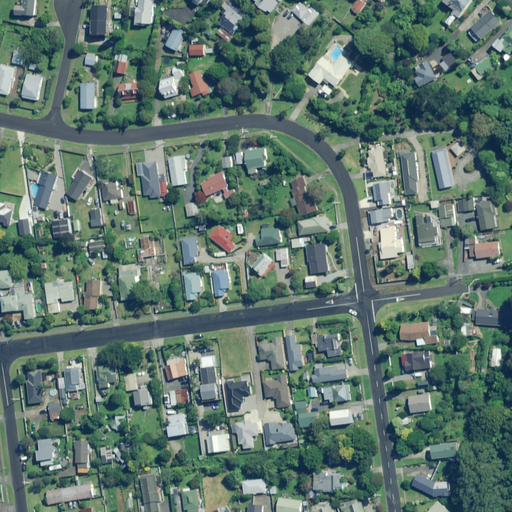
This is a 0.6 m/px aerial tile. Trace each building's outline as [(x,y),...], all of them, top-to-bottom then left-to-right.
[(36,0),(24,0),(24,6),(16,6),(16,15),(36,16),(36,0)] [(153,0),(139,0),(139,8),(137,8),(136,25),(145,26),(146,24),(152,24),(153,0)] [(218,24),(221,25),(216,33),(228,42),(245,17),(249,11),(245,9),(247,5),(240,0),(233,0),(230,4),(225,1),(221,6),(224,8),(222,12),(225,14),(218,24)] [(281,0),(252,0),(252,1),(272,14),(281,0)] [(367,4),(362,0),(358,0),(351,9),(358,15),(367,4)] [(444,0),(444,2),(455,10),(453,14),(459,19),(473,0),(444,0)] [(307,8),(300,3),(292,12),(305,23),(316,10),(309,5),(307,8)] [(110,35),(110,6),(93,6),(93,35),(110,35)] [(501,22),(492,11),(468,32),(478,43),(501,22)] [(186,32),(174,27),(166,46),(178,51),(186,32)] [(511,28),(505,37),(503,35),(494,46),(502,53),(505,50),(510,54),(511,52),(511,28)] [(111,50),(111,47),(114,48),(116,42),(113,41),(109,40),(106,48),(111,50)] [(27,48),(16,46),(13,63),(24,66),(27,48)] [(462,58),(453,49),(439,64),(447,72),(462,58)] [(96,66),(98,55),(87,54),(85,64),(96,66)] [(127,56),(116,54),(115,60),(116,61),(115,73),(124,74),(127,56)] [(321,84),(323,82),(328,85),(330,82),(336,87),(354,64),(343,55),(335,65),(324,57),(309,75),(321,84)] [(497,64),(490,55),(471,71),(479,81),(484,76),(483,75),(497,64)] [(437,78),(427,61),(419,65),(422,69),(416,72),(418,77),(415,79),(420,87),(437,78)] [(183,62),(177,63),(178,67),(173,68),(176,77),(161,81),(166,99),(179,95),(177,88),(185,86),(182,77),(184,77),(181,66),(184,65),(183,62)] [(15,68),(1,65),(0,72),(0,93),(9,95),(15,68)] [(205,81),(201,71),(190,75),(194,88),(190,89),(193,97),(203,93),(204,96),(211,93),(206,81),(205,81)] [(43,78),(40,77),(28,74),(23,97),(38,101),(42,82),(43,78)] [(142,98),(141,83),(121,84),(122,100),(142,98)] [(96,84),(82,84),(82,109),(96,109),(96,84)] [(332,91),(325,85),(321,90),(329,95),(332,91)] [(466,150),(459,142),(451,148),(458,156),(466,150)] [(375,147),(372,147),(372,151),(369,151),(370,158),(369,158),(371,173),(374,172),(375,178),(387,176),(383,146),(375,147)] [(267,154),(266,149),(247,152),(250,174),(257,173),(257,168),(267,167),(265,154),(267,154)] [(454,186),(446,150),(432,153),(440,189),(454,186)] [(419,181),(415,153),(401,154),(406,195),(418,194),(416,182),(419,181)] [(186,169),(184,156),(169,159),(173,186),(187,184),(184,169),(186,169)] [(234,167),(232,157),(223,158),(224,169),(234,167)] [(159,176),(157,162),(143,164),(145,175),(142,176),(145,196),(151,195),(152,198),(169,196),(166,175),(159,176)] [(72,177),(76,181),(67,193),(78,201),(94,179),(83,171),(79,168),(72,177)] [(58,176),(42,170),(38,183),(41,185),(35,205),(47,209),(58,176)] [(230,189),(224,172),(210,178),(211,181),(202,184),(207,196),(223,190),(226,199),(236,195),(233,187),(230,189)] [(311,199),(309,195),(304,178),(291,182),(294,189),(292,190),(294,198),(290,200),(292,207),(297,205),(301,217),(319,211),(314,198),(311,199)] [(118,187),(117,180),(103,182),(105,201),(124,199),(122,186),(118,187)] [(15,184),(4,181),(0,198),(0,199),(13,202),(12,205),(17,206),(17,209),(22,210),(24,200),(18,199),(21,189),(14,188),(15,184)] [(394,185),(394,182),(373,184),(375,201),(380,201),(380,205),(390,204),(389,192),(391,192),(390,185),(394,185)] [(474,198),(464,199),(465,211),(475,211),(474,198)] [(497,216),(494,201),(477,204),(482,231),(496,228),(494,217),(497,216)] [(201,215),(199,202),(185,205),(188,217),(201,215)] [(456,226),(453,205),(439,206),(442,228),(456,226)] [(103,226),(101,209),(91,210),(92,227),(103,226)] [(384,218),(389,218),(388,212),(383,213),(383,210),(371,212),(373,224),(385,222),(384,218)] [(433,224),(432,217),(426,218),(426,214),(416,215),(420,246),(438,244),(437,236),(439,235),(438,223),(433,224)] [(330,231),(328,216),(298,221),(300,236),(330,231)] [(71,236),(69,220),(54,222),(56,238),(71,236)] [(234,236),(220,225),(210,238),(230,253),(237,245),(231,241),(234,236)] [(396,238),(395,227),(381,229),(383,243),(380,243),(382,259),(398,257),(398,253),(404,252),(402,237),(396,238)] [(279,228),(263,230),(263,236),(257,237),(258,246),(281,243),(279,228)] [(476,244),(476,236),(464,237),(465,249),(470,249),(471,257),(477,256),(477,259),(501,257),(500,242),(476,244)] [(136,248),(135,237),(125,239),(126,249),(136,248)] [(149,242),(149,237),(141,238),(142,251),(138,251),(139,262),(143,261),(143,257),(155,256),(154,241),(149,242)] [(199,256),(196,238),(182,239),(185,265),(196,264),(195,257),(199,256)] [(305,247),(304,238),(292,240),(293,248),(305,247)] [(106,251),(105,241),(90,242),(91,253),(106,251)] [(330,272),(326,243),(307,246),(309,263),(311,263),(312,274),(330,272)] [(289,266),(288,249),(276,250),(277,261),(282,260),(282,267),(289,266)] [(273,262),(264,254),(252,267),(262,276),(273,262)] [(141,276),(139,265),(119,267),(123,301),(140,299),(138,282),(141,282),(141,276)] [(226,296),(225,293),(227,292),(227,288),(232,288),(229,269),(220,270),(212,271),(216,297),(226,296)] [(0,289),(13,287),(11,271),(0,272),(0,289)] [(202,292),(200,271),(190,273),(191,274),(184,275),(188,301),(196,300),(195,293),(202,292)] [(318,287),(316,276),(306,277),(307,288),(318,287)] [(75,301),(73,281),(46,284),(50,314),(60,312),(58,299),(63,298),(63,302),(75,301)] [(114,281),(89,281),(89,293),(86,293),(86,309),(99,310),(100,297),(113,297),(114,281)] [(15,286),(16,290),(10,291),(11,297),(4,298),(6,313),(25,310),(26,320),(36,319),(33,294),(26,295),(25,284),(15,286)] [(477,321),(477,325),(504,326),(504,328),(509,329),(509,327),(511,326),(511,306),(501,306),(500,311),(473,309),(473,321),(477,321)] [(417,340),(418,346),(440,342),(439,336),(432,337),(429,322),(415,324),(402,324),(402,340),(415,340),(417,340)] [(461,323),(461,327),(462,337),(473,336),(472,326),(470,326),(470,323),(461,323)] [(343,356),(340,334),(318,337),(317,335),(312,335),(313,343),(316,343),(317,348),(319,348),(320,352),(328,351),(329,357),(343,356)] [(296,345),(295,336),(286,337),(291,371),(299,370),(298,367),(304,366),(301,345),(296,345)] [(286,369),(282,337),(273,338),(273,343),(259,345),(261,360),(272,359),(273,370),(286,369)] [(501,350),(492,349),(490,367),(499,368),(501,350)] [(427,359),(426,352),(403,356),(404,366),(407,366),(408,372),(432,368),(431,359),(427,359)] [(200,358),(204,386),(201,387),(204,403),(221,401),(220,398),(214,356),(200,358)] [(66,367),(66,369),(68,392),(70,392),(70,399),(80,398),(79,390),(84,389),(86,389),(85,384),(84,384),(82,368),(82,364),(78,364),(78,361),(72,362),(72,366),(66,367)] [(188,375),(184,362),(165,367),(169,380),(188,375)] [(114,374),(112,365),(97,368),(101,389),(110,387),(109,383),(119,382),(118,373),(114,374)] [(348,379),(346,365),(323,368),(322,365),(315,366),(316,375),(313,376),(314,383),(348,379)] [(46,402),(42,371),(29,372),(30,380),(28,381),(31,404),(46,402)] [(137,390),(134,374),(124,375),(126,391),(137,390)] [(291,406),(287,375),(278,376),(278,381),(264,383),(266,398),(274,397),(274,400),(277,399),(278,408),(291,406)] [(350,401),(349,386),(324,388),(325,400),(330,399),(331,403),(350,401)] [(67,388),(60,389),(62,405),(69,405),(67,388)] [(152,404),(149,389),(135,391),(137,406),(152,404)] [(191,404),(189,389),(170,391),(172,406),(191,404)] [(433,411),(431,394),(410,397),(412,414),(433,411)] [(308,413),(307,401),(296,402),(297,414),(299,414),(301,428),(319,426),(317,412),(308,413)] [(63,419),(61,403),(50,405),(52,420),(63,419)] [(352,423),(350,410),(330,412),(332,426),(352,423)] [(187,424),(186,414),(169,417),(170,427),(169,427),(171,437),(189,434),(187,424)] [(411,423),(409,417),(402,419),(404,425),(411,423)] [(115,429),(119,426),(115,420),(110,424),(114,430),(115,429)] [(292,429),(291,423),(277,425),(276,423),(264,425),(267,445),(276,444),(276,443),(296,440),(294,429),(292,429)] [(229,451),(227,435),(207,437),(209,454),(229,451)] [(54,447),(53,439),(40,441),(41,451),(38,452),(40,466),(50,465),(50,470),(61,469),(60,458),(58,458),(56,446),(54,447)] [(88,473),(89,441),(75,440),(75,449),(76,449),(76,463),(78,463),(78,473),(88,473)] [(460,456),(458,443),(431,446),(433,459),(460,456)] [(131,465),(118,448),(111,453),(124,470),(131,465)] [(328,475),(329,472),(321,472),(321,483),(314,482),(314,490),(324,490),(324,492),(333,492),(337,492),(337,490),(347,491),(347,484),(341,484),(341,475),(333,475),(328,475)] [(438,483),(419,473),(413,486),(435,497),(450,496),(449,482),(438,483)] [(161,501),(156,475),(140,478),(146,511),(156,511),(158,511),(157,502),(161,501)] [(267,492),(265,479),(243,482),(244,494),(267,492)] [(77,487),(79,500),(94,498),(91,481),(82,482),(82,486),(77,487)] [(79,500),(77,487),(61,489),(64,502),(79,500)] [(64,502),(61,489),(46,491),(48,505),(64,502)] [(203,511),(204,509),(201,510),(199,490),(183,492),(185,510),(188,510),(187,511),(203,511)] [(178,494),(171,494),(172,505),(179,504),(178,494)] [(347,506),(341,508),(342,511),(344,511),(364,511),(360,498),(346,502),(347,506)] [(277,511),(301,511),(303,501),(279,499),(277,511)] [(250,505),(249,505),(248,511),(263,511),(264,506),(261,506),(261,501),(251,500),(250,505)] [(449,511),(450,511),(440,501),(429,511),(449,511)]
